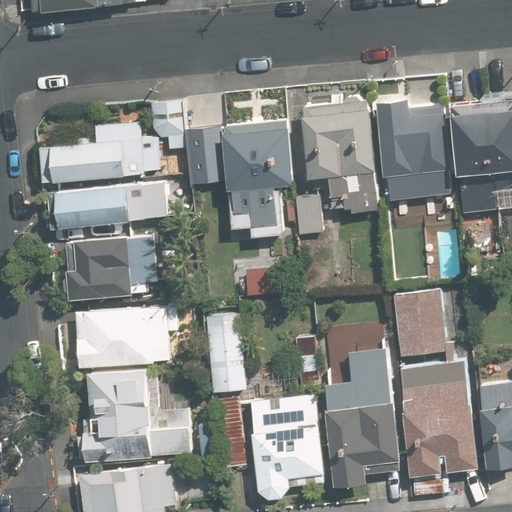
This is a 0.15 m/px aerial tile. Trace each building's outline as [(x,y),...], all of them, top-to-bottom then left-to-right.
[(33,0),(34,13),(142,4),(141,0),(33,0)] [(406,97),(381,98),(383,174),(392,173),(393,196),(449,194),(447,102),(406,103),(406,97)] [(489,197),(511,195),(511,99),(453,104),(462,224),(491,222),(489,197)] [(348,209),(378,207),(372,105),(302,109),(305,177),(330,176),(331,198),(347,197),(348,209)] [(167,171),(163,114),(100,119),(101,139),(55,143),(58,179),(167,171)] [(227,131),(190,131),(191,213),(231,213),(231,225),(253,225),(253,231),(287,231),(286,185),(298,185),(297,118),(226,119),(227,131)] [(171,176),(56,188),(60,228),(175,216),(171,176)] [(321,191),(296,193),(300,230),(325,228),(321,191)] [(151,277),(162,276),(156,228),(62,239),(70,303),(153,293),(151,277)] [(443,285),(397,288),(402,350),(448,347),(443,285)] [(167,300),(77,310),(83,362),(172,352),(167,300)] [(238,302),(204,306),(219,464),(254,461),(238,302)] [(354,373),(325,376),(336,481),(368,478),(366,462),(405,458),(394,344),(351,348),(354,373)] [(472,355),(404,361),(413,468),(482,462),(472,355)] [(511,357),(484,359),(489,463),(511,462),(511,357)] [(153,364),(92,370),(97,426),(85,431),(88,459),(198,449),(195,410),(180,411),(179,400),(157,403),(153,364)] [(320,390),(255,396),(264,492),(329,486),(320,390)] [(183,502),(178,458),(83,469),(87,511),(172,511),(171,503),(183,502)]
